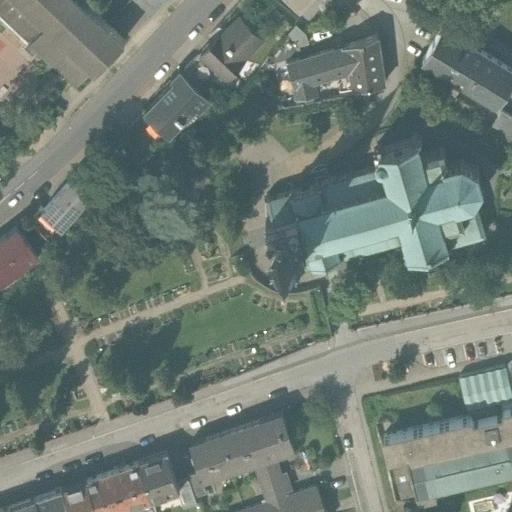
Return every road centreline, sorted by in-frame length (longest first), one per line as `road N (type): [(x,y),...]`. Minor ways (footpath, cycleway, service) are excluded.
road 1 (residential): [(0,481),(333,363)]
road 2 (residential): [(208,0),(0,208)]
road 3 (residential): [(360,0),(389,38),(390,90),(376,114),(249,197)]
road 4 (residential): [(333,363),(511,323)]
road 5 (unclassified): [(333,363),(369,511)]
